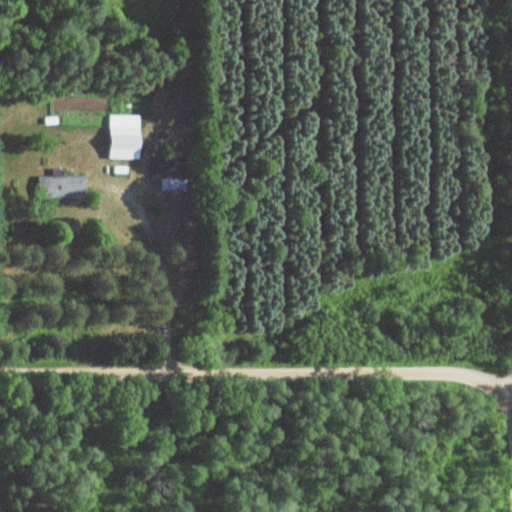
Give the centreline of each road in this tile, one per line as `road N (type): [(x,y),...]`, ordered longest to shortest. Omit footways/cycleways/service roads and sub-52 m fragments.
road 1 (residential): [(511,397),(450,374),(0,372)]
road 2 (track): [(511,397),(506,0)]
